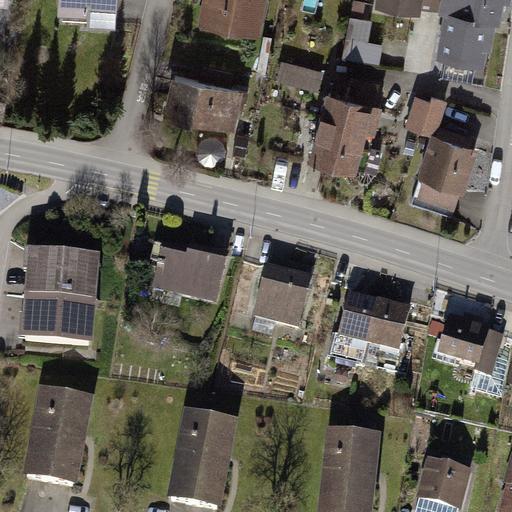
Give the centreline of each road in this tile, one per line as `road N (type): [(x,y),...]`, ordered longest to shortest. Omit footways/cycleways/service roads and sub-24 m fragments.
road 1 (primary): [(489,279),(88,170)]
road 2 (unknown): [(511,108),(356,68)]
road 3 (residential): [(511,125),(489,279)]
